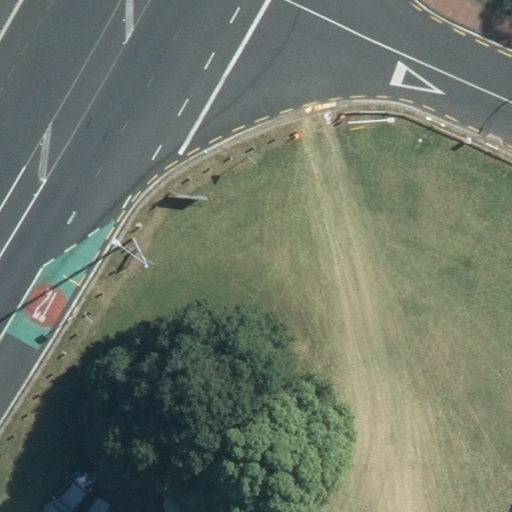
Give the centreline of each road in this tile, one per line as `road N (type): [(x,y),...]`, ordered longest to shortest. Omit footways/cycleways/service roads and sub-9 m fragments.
road 1 (primary): [(0,232),(134,0)]
road 2 (residential): [(280,0),(511,100)]
